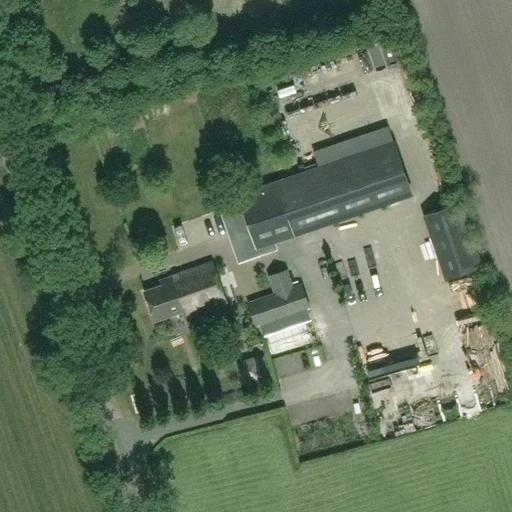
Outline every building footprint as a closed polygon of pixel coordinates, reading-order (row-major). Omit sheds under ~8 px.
[(332,104),(373,94),(368,75),(377,73),(372,55),(342,62),(344,69),(300,80),(304,99),(329,93),(332,104)] [(238,197),(218,204),(238,263),(269,252),(266,244),(296,234),(412,194),(394,142),(319,168),(279,182),(238,196),(238,197)] [(337,228),(341,240),(359,235),(356,223),(337,228)] [(213,262),(159,281),(161,286),(144,292),(154,322),(184,311),(186,317),(227,302),(213,262)] [(302,285),(293,289),(286,271),(270,276),(276,294),(249,304),(257,326),(310,308),(302,285)] [(335,366),(347,366),(346,345),(334,345),(335,366)] [(380,346),(366,349),(372,379),(386,376),(380,346)]
